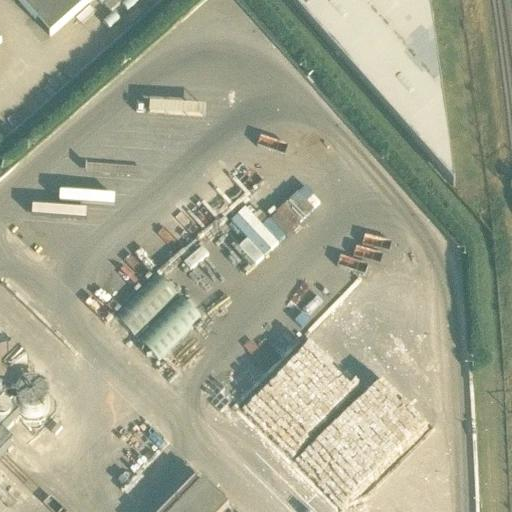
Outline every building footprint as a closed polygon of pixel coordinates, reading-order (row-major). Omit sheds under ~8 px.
[(16,0),(50,38),(92,0),(16,0)] [(428,0),(287,0),(453,188),(454,187),(428,0)] [(175,296),(157,278),(115,321),(133,338),(175,296)] [(158,362),(200,319),(181,301),(139,344),(158,362)] [(0,356),(1,357),(3,356),(5,355),(7,354),(8,352),(9,350),(9,347),(8,345),(7,343),(6,341),(4,340),(1,339),(0,338),(0,356)] [(0,394),(2,395),(7,396),(11,396),(16,395),(19,393),(23,389),(26,385),(27,380),(28,375),(27,370),(25,366),(22,362),(20,360),(17,359),(14,357),(11,357),(7,356),(4,357),(1,358),(0,358),(0,394)] [(17,401),(16,406),(17,409),(18,413),(20,417),(23,420),(27,421),(32,422),(36,422),(39,421),(42,419),(45,417),(47,413),(49,409),(49,405),(48,401),(47,397),(44,394),(41,391),(36,390),(31,389),(26,391),(22,393),(19,397),(17,401)] [(20,421),(0,401),(0,462),(13,449),(3,439),(20,421)] [(224,511),(228,509),(203,484),(200,487),(194,482),(165,511),(224,511)]
